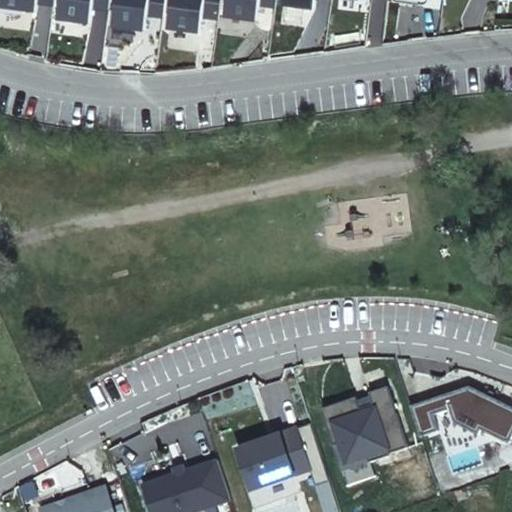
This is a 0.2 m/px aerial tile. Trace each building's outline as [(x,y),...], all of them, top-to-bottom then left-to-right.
[(51,4),(51,0),(0,0),(0,6),(34,11),(35,2),(51,4)] [(106,10),(107,0),(58,0),(56,19),(89,23),(91,8),(106,10)] [(161,17),(163,0),(114,0),(111,26),(143,30),(146,15),(161,17)] [(216,19),(218,0),(170,0),(167,28),(199,33),(201,17),(216,19)] [(224,0),(222,17),(255,21),(257,6),(273,8),(273,0),(224,0)] [(281,0),(281,5),(313,9),(314,0),(281,0)] [(389,384),(322,406),(335,443),(342,441),(348,460),(369,453),(371,460),(393,453),(388,440),(406,434),(389,384)] [(511,405),(471,385),(411,405),(422,435),(440,429),(435,414),(451,408),(455,421),(479,433),(481,428),(509,441),(511,436),(511,405)] [(317,484),(331,479),(311,421),(238,447),(252,488),(311,467),(317,484)] [(342,441),(335,443),(344,469),(371,460),(369,453),(348,460),(342,441)] [(142,483),(151,511),(187,511),(231,497),(218,458),(142,483)] [(115,511),(106,485),(40,508),(41,511),(115,511)]
